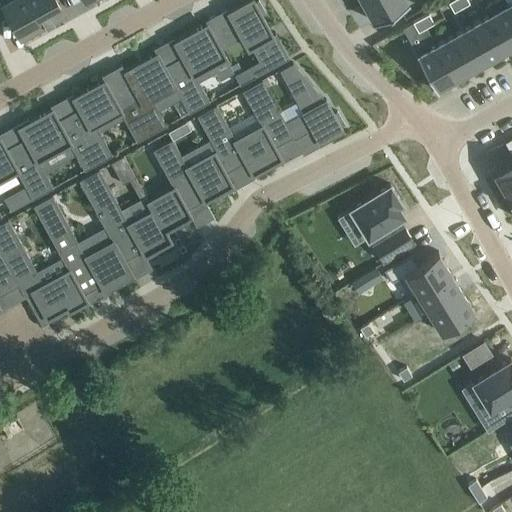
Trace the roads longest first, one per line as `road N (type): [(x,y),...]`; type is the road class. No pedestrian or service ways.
road 1 (residential): [(44,363),(202,274),(256,198),(424,117)]
road 2 (residential): [(168,0),(0,99)]
road 3 (residential): [(456,130),(451,173),(511,284)]
road 4 (residential): [(311,0),(353,58),(424,117)]
